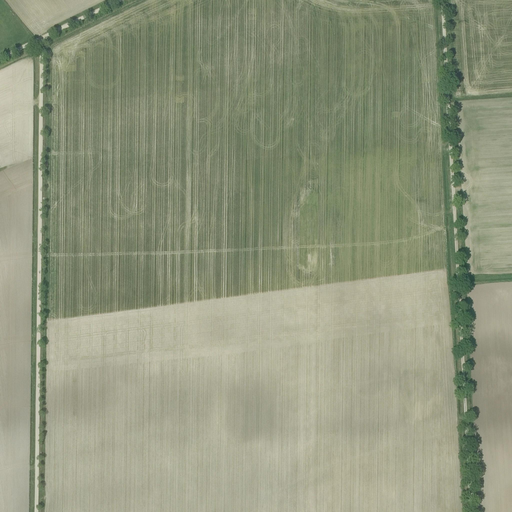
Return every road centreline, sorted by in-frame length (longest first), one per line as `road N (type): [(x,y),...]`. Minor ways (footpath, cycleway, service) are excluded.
road 1 (track): [(471,511),(441,0)]
road 2 (track): [(36,511),(38,40)]
